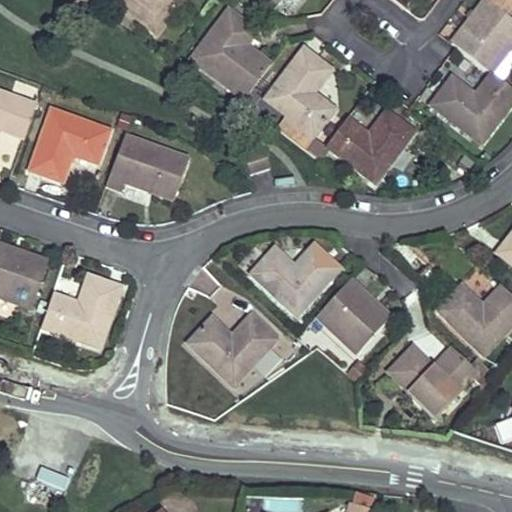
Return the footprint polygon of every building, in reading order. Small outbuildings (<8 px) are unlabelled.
[(84,0),(100,11),(106,3),(102,0),(84,0)] [(183,0),(107,0),(157,36),(183,0)] [(511,48),(511,21),(486,1),(452,44),(491,75),(503,84),(511,71),(511,56),(508,54),(511,48)] [(247,47),(257,33),(229,11),(191,62),(245,102),(272,66),(247,47)] [(336,110),(315,94),(332,72),(304,51),(265,101),(286,117),(313,139),(336,110)] [(430,107),(482,146),(511,106),(511,90),(503,84),(491,75),(475,97),(451,79),(430,107)] [(0,132),(25,141),(36,107),(0,95),(0,132)] [(73,158),(98,166),(110,133),(52,112),(31,172),(64,185),(73,158)] [(347,120),(326,148),(331,152),(374,185),(414,133),(387,112),(368,136),(347,120)] [(313,139),(286,117),(275,131),(303,152),(313,139)] [(122,195),(123,190),(125,186),(173,202),(188,162),(125,139),(106,188),(122,195)] [(326,148),(315,141),(305,153),(316,162),(326,148)] [(331,152),(326,148),(316,162),(321,165),(331,152)] [(269,173),(263,153),(243,158),(249,178),(269,173)] [(511,234),(497,255),(511,266),(511,234)] [(0,300),(32,313),(49,264),(0,246),(0,300)] [(250,278),(296,320),(340,271),(314,247),(295,268),(275,250),(250,278)] [(101,351),(123,289),(88,277),(78,305),(54,296),(41,329),(101,351)] [(391,318),(351,282),(316,319),(356,357),(391,318)] [(439,313),(461,335),(484,358),(511,329),(511,298),(501,288),(483,308),(462,289),(439,313)] [(277,342),(251,317),(231,339),(212,320),(188,346),(233,388),(277,342)] [(390,374),(434,419),(479,375),(453,350),(434,370),(413,350),(390,374)] [(511,423),(497,428),(501,444),(511,440),(511,423)]
